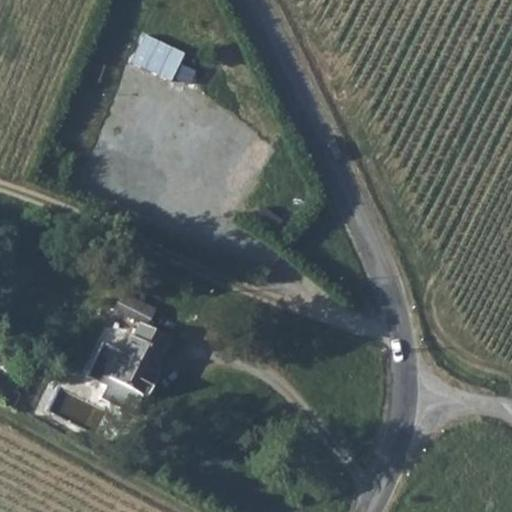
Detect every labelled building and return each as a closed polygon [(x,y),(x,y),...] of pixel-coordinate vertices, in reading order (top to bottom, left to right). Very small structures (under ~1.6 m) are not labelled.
[(154,310),(122,294),(114,310),(140,323),(145,326),(154,310)] [(168,337),(145,326),(140,323),(132,337),(130,336),(108,379),(110,379),(141,395),(146,398),(157,376),(152,374),(163,353),(160,351),(168,337)] [(17,357),(4,349),(0,354),(0,358),(11,366),(17,357)] [(141,395),(110,379),(100,399),(131,414),(141,395)] [(66,385),(52,412),(96,435),(110,408),(66,385)]
